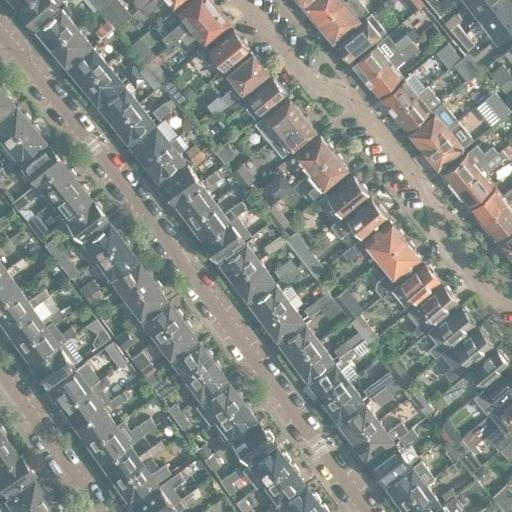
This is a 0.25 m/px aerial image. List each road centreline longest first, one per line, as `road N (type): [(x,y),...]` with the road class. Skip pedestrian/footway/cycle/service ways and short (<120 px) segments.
road 1 (residential): [(0,35),(92,145),(365,511)]
road 2 (residential): [(511,298),(485,291),(444,251),(429,194),(355,100),(310,80),(244,0)]
road 3 (residential): [(99,511),(0,369)]
